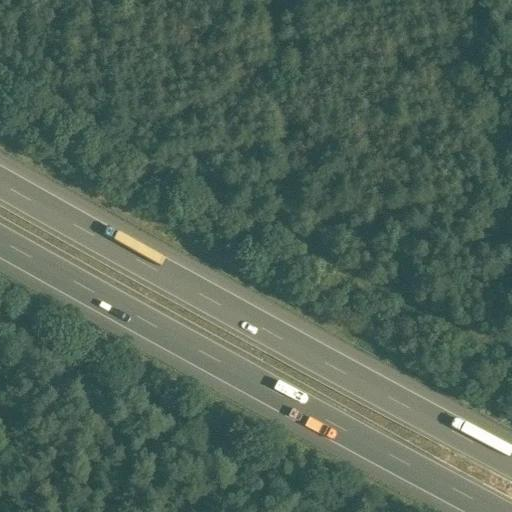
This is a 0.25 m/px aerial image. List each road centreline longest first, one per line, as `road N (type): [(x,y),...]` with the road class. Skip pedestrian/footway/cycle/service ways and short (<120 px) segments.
road 1 (motorway): [(511,462),(0,184)]
road 2 (motorway): [(0,241),(498,511)]
